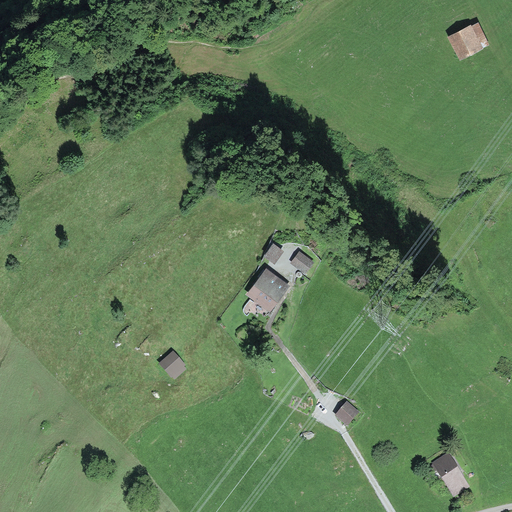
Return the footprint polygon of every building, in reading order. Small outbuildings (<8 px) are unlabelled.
[(451,37),(461,56),(470,51),(479,47),(470,28),(451,37)] [(273,247),(265,259),(275,266),(283,254),(273,247)] [(299,253),(293,261),(305,270),(311,262),(299,253)] [(267,271),(250,294),(269,308),(286,285),(267,271)] [(175,377),(183,370),(180,367),(182,366),(173,355),(169,359),(165,355),(158,361),(171,375),(172,374),(175,377)] [(345,403),(339,411),(341,412),(338,415),(348,424),(356,413),(345,403)] [(447,456),(432,466),(434,471),(437,469),(454,495),(467,487),(447,456)]
